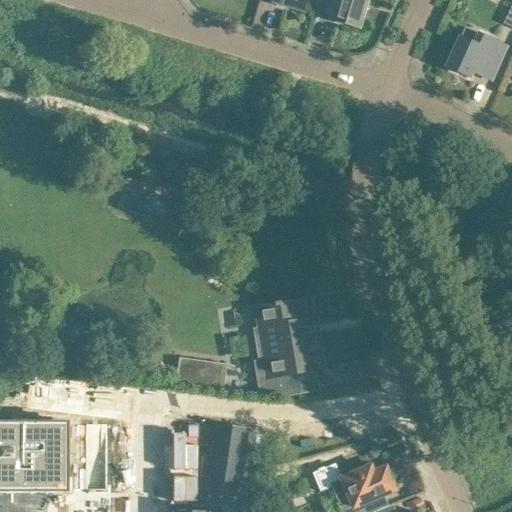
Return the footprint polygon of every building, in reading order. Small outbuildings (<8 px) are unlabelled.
[(272,0),(271,4),(302,12),(305,0),(272,0)] [(335,0),(329,20),(358,29),(366,0),(335,0)] [(507,47),(481,35),(476,45),(462,38),(448,67),(472,78),(475,73),(492,81),(507,47)] [(186,165),(183,176),(205,182),(208,171),(186,165)] [(255,328),(252,329),(258,360),(258,361),(267,359),(270,376),(255,379),(258,396),(258,397),(280,399),(300,395),(297,375),(315,372),(320,371),(311,319),(307,319),(301,320),(298,300),(259,307),(263,327),(255,328)] [(175,386),(223,393),(226,366),(179,359),(175,386)] [(0,492),(1,492),(5,492),(5,494),(9,494),(9,491),(17,491),(17,492),(29,492),(29,494),(32,494),(32,493),(44,493),(44,494),(48,494),(48,492),(55,492),(55,483),(66,483),(66,471),(68,471),(68,468),(66,467),(66,455),(68,455),(68,452),(66,452),(66,440),(68,440),(68,436),(66,436),(66,424),(58,424),(58,423),(55,423),(55,424),(43,424),(43,423),(39,423),(39,424),(27,424),(27,430),(12,430),(12,423),(8,423),(8,424),(0,424),(0,492)] [(205,457),(200,488),(237,493),(246,431),(215,426),(210,458),(205,457)] [(317,471),(312,474),(319,492),(331,488),(340,511),(374,511),(388,507),(383,496),(394,491),(385,469),(372,474),(369,467),(340,479),(334,464),(324,469),(323,468),(317,470),(317,471)] [(297,511),(314,511),(324,510),(321,493),(295,498),(297,511)]
